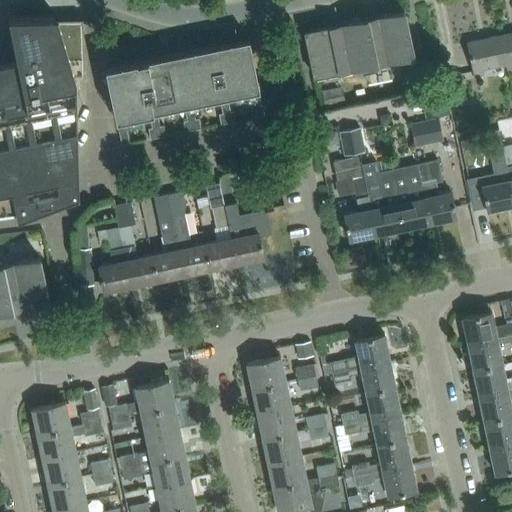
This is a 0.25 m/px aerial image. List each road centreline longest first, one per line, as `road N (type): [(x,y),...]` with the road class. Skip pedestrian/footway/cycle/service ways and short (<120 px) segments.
road 1 (unknown): [(97,0),(90,50),(106,157),(251,135)]
road 2 (residential): [(212,343),(428,297)]
road 3 (residential): [(428,297),(470,511)]
road 4 (residential): [(0,379),(69,374),(212,343)]
road 5 (residential): [(117,0),(203,18),(297,0)]
road 6 (residential): [(245,511),(212,343)]
